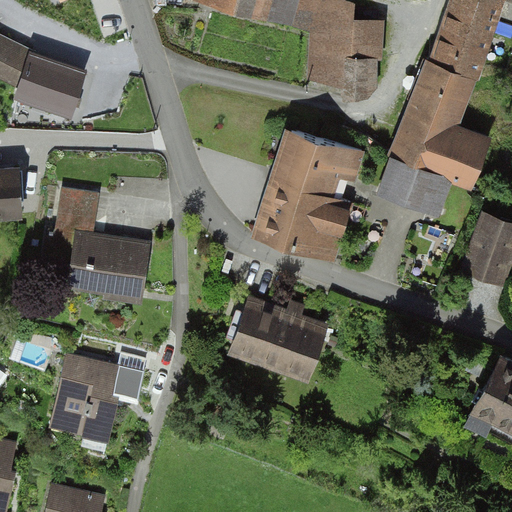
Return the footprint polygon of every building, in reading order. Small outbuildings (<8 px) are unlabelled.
[(212,0),(290,21),(295,0),(212,0)] [(335,0),(295,0),(290,21),(316,29),(313,73),(346,79),(346,94),(367,90),(368,56),(379,56),(380,25),(351,23),(352,5),(335,0)] [(500,0),(454,0),(435,59),(475,74),(500,0)] [(30,53),(0,39),(0,74),(16,82),(30,53)] [(82,68),(30,53),(17,95),(70,110),(82,68)] [(435,59),(430,57),(394,155),(398,157),(441,172),(472,184),(489,140),(455,127),(475,74),(435,59)] [(293,127),(277,177),(327,193),(333,174),(354,178),(363,150),(293,127)] [(441,172),(398,157),(386,191),(428,206),(441,172)] [(19,164),(0,165),(0,219),(25,217),(19,164)] [(327,193),(277,177),(259,236),(333,259),(352,201),(327,193)] [(459,274),(501,288),(511,257),(511,221),(482,211),(459,274)] [(149,238),(76,229),(68,290),(141,299),(149,238)] [(325,324),(247,297),(227,354),(305,381),(325,324)] [(65,353),(45,433),(103,448),(123,368),(65,353)] [(511,360),(500,354),(467,416),(511,439),(511,360)] [(0,438),(0,511),(15,441),(0,438)] [(101,511),(105,495),(52,483),(45,511),(101,511)]
